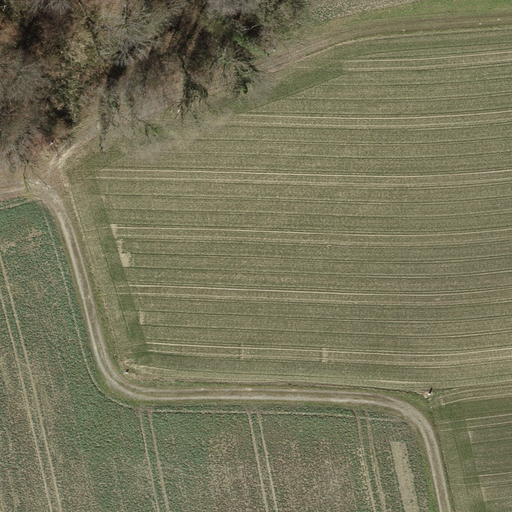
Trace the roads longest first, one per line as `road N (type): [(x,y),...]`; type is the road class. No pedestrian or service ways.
road 1 (track): [(449,511),(416,405),(123,390),(45,177)]
road 2 (track): [(511,17),(376,25),(71,122),(45,177)]
